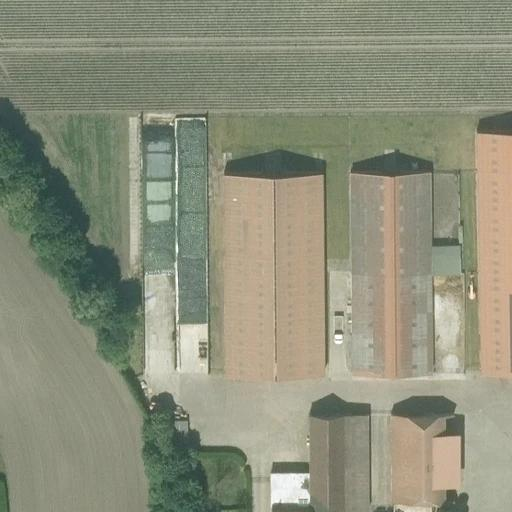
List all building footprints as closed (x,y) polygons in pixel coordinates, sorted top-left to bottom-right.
[(511,131),(482,131),(482,373),(511,373),(511,131)] [(349,171),(349,271),(350,373),(429,373),(429,271),(430,171),(349,171)] [(224,374),(322,374),(321,174),(222,174),(224,374)] [(176,373),(205,372),(203,245),(193,245),(188,263),(179,260),(179,248),(151,249),(148,260),(148,265),(139,298),(139,302),(147,302),(147,313),(179,312),(179,330),(125,331),(171,344),(147,344),(147,361),(158,361),(160,354),(175,354),(176,373)] [(294,472),(269,473),(269,511),(309,511),(366,511),(366,415),(307,415),(307,492),(301,492),(301,508),(295,508),(294,472)] [(452,415),(390,415),(390,501),(452,501),(452,415)]
